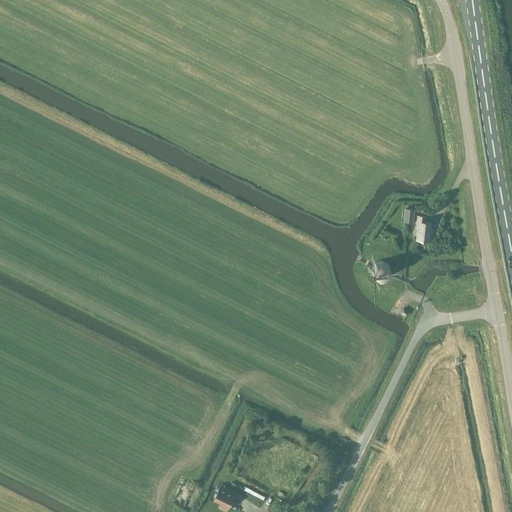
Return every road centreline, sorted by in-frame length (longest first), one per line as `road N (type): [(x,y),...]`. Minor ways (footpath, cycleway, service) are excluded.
road 1 (unclassified): [(496,312),(453,41),(439,0)]
road 2 (unclassified): [(328,511),(423,327),(496,312)]
road 3 (primary): [(511,257),(471,0)]
